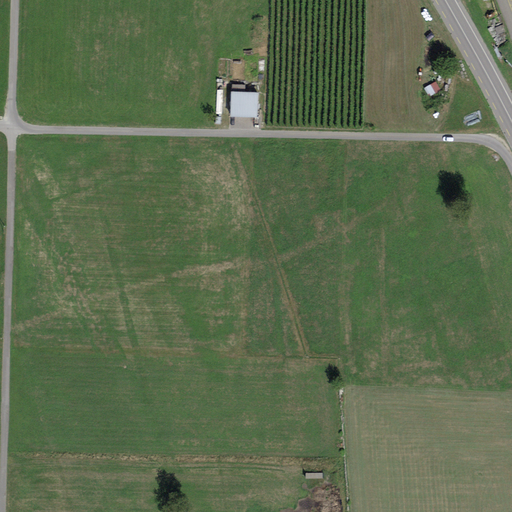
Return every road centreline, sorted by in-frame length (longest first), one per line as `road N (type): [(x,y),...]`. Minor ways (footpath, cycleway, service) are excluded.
road 1 (track): [(0,127),(472,137),(511,165)]
road 2 (track): [(0,511),(12,0)]
road 3 (secondary): [(445,0),(511,122)]
